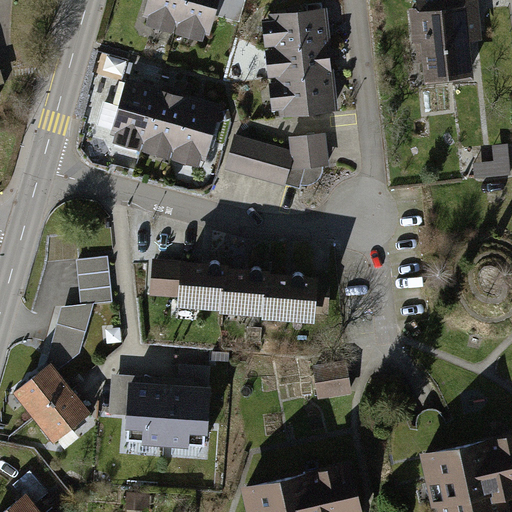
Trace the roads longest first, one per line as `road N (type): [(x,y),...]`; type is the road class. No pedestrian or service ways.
road 1 (residential): [(41,168),(280,228),(364,218),(376,194),(377,163),(353,0)]
road 2 (unknown): [(0,314),(86,0)]
